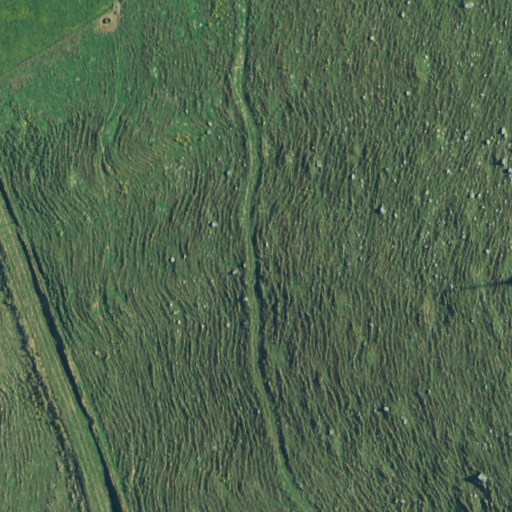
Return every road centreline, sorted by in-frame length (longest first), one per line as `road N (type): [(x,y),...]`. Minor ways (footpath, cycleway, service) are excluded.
road 1 (track): [(240,0),(237,92),(254,139),(249,256),(258,384),(278,468),(306,511)]
road 2 (track): [(111,511),(0,203)]
